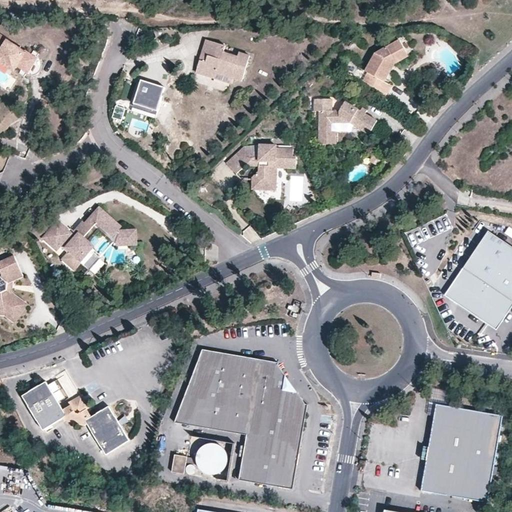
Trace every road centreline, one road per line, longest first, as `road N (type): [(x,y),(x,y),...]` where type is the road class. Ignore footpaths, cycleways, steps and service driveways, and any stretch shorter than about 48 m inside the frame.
road 1 (residential): [(297,239),(396,183),(461,104),(511,59)]
road 2 (residential): [(0,361),(243,260)]
road 3 (residential): [(101,139),(243,260)]
road 4 (track): [(228,242),(209,249),(184,243),(160,217),(120,196),(94,203)]
road 5 (unclassified): [(416,351),(413,319),(393,295),(362,288),(333,299)]
road 6 (unclassified): [(337,511),(358,391)]
road 7 (unclassified): [(333,299),(314,329),(315,353),(335,383),(358,391)]
